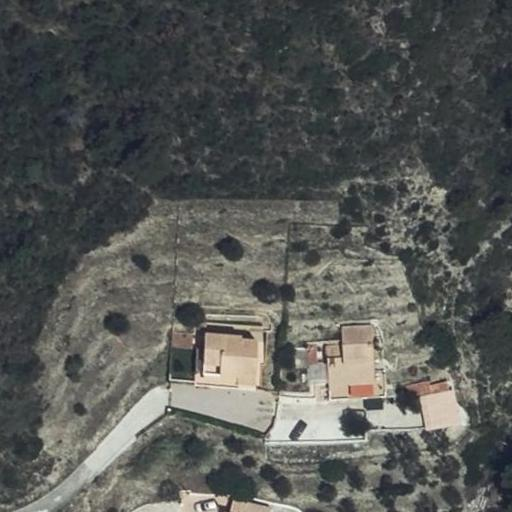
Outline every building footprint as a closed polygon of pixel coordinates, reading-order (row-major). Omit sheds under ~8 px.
[(341,278),(325,284),(338,321),(355,315),(382,305),(363,252),(336,263),(341,278)] [(197,313),(200,327),(258,317),(249,267),(231,270),(231,267),(197,273),(204,312),(197,313)] [(355,315),(338,321),(341,327),(357,321),(355,315)] [(261,386),(261,333),(206,333),(206,374),(237,374),(237,386),(261,386)] [(408,383),(410,395),(450,389),(448,377),(408,383)] [(459,390),(423,393),(427,428),(462,425),(459,390)] [(278,470),(279,457),(243,453),(242,467),(236,466),(236,471),(234,493),(254,495),(253,509),(292,511),(293,511),(294,507),(316,509),(319,476),(278,470)]
